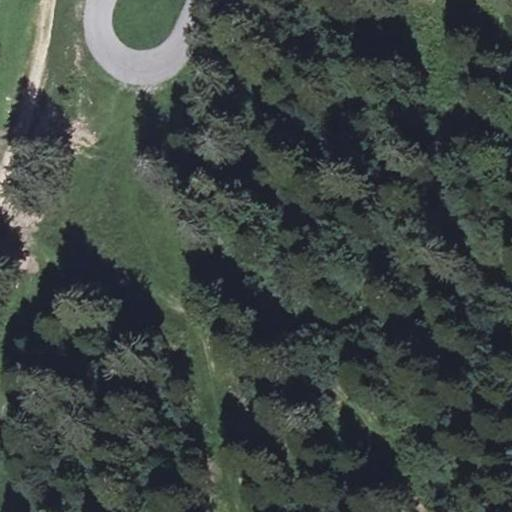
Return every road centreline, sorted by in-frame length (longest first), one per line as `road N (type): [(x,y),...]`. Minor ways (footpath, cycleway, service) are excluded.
road 1 (track): [(5,511),(39,348),(70,283),(91,278),(186,299),(252,511)]
road 2 (track): [(50,0),(44,69),(0,198)]
road 3 (unclassified): [(195,0),(168,56),(122,67),(94,42),(94,0)]
